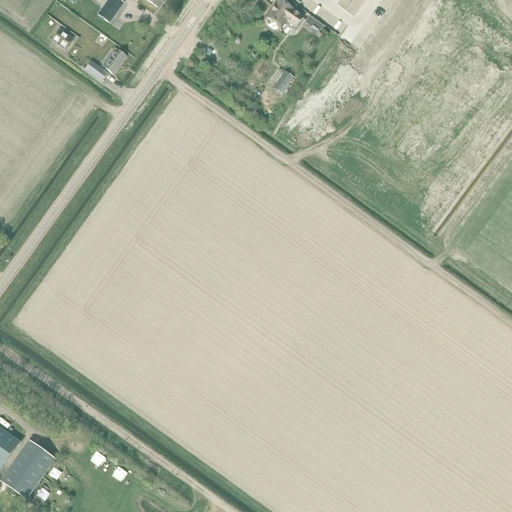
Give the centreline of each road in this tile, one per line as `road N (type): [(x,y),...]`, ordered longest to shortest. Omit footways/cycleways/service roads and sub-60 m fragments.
road 1 (tertiary): [(0,282),(201,0)]
road 2 (unknown): [(0,338),(240,511)]
